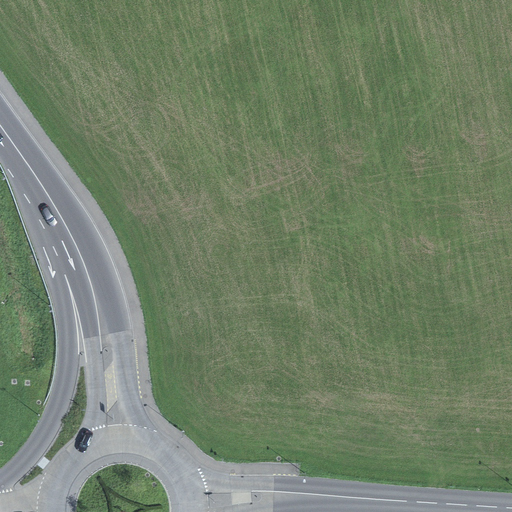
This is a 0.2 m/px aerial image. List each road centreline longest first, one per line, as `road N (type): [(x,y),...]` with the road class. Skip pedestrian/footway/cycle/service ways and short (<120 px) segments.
road 1 (unclassified): [(45,192),(68,361),(43,440),(0,492)]
road 2 (tertiary): [(193,503),(309,498),(511,509)]
road 3 (secondary): [(45,192),(83,261),(100,314),(115,438)]
